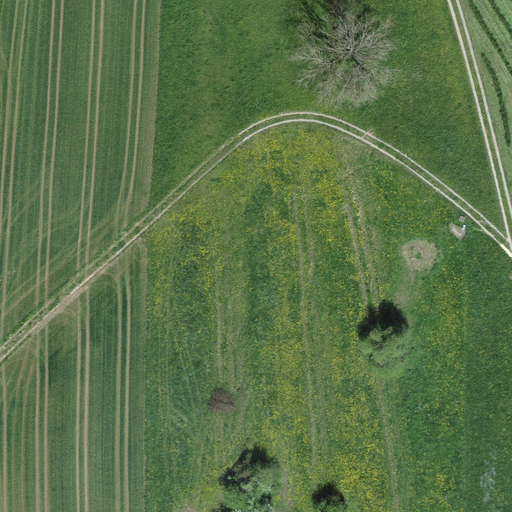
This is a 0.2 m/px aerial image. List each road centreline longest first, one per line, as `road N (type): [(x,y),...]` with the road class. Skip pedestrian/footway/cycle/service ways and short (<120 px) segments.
road 1 (track): [(0,355),(244,135),(271,120),(310,115),(356,131),(411,164),(511,248)]
road 2 (track): [(511,233),(452,0)]
